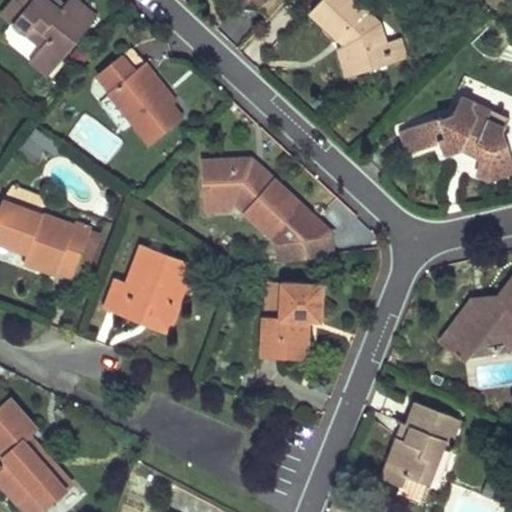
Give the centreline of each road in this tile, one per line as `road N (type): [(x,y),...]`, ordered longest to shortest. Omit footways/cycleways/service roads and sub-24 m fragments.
road 1 (residential): [(406,246),(388,212),(154,0)]
road 2 (residential): [(310,511),(405,271),(406,246)]
